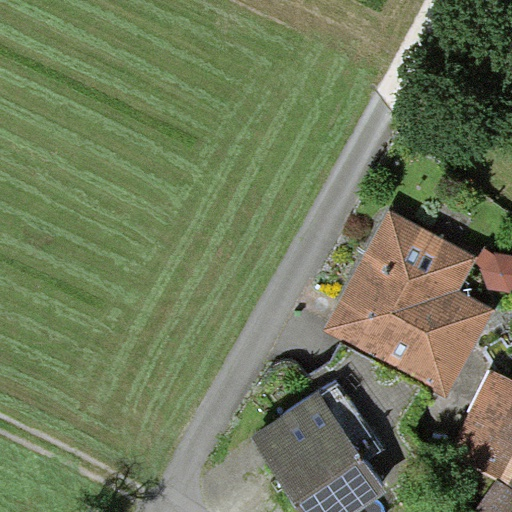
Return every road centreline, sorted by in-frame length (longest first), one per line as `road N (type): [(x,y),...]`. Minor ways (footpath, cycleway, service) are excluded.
road 1 (residential): [(379,103),(155,510)]
road 2 (track): [(155,510),(0,427)]
